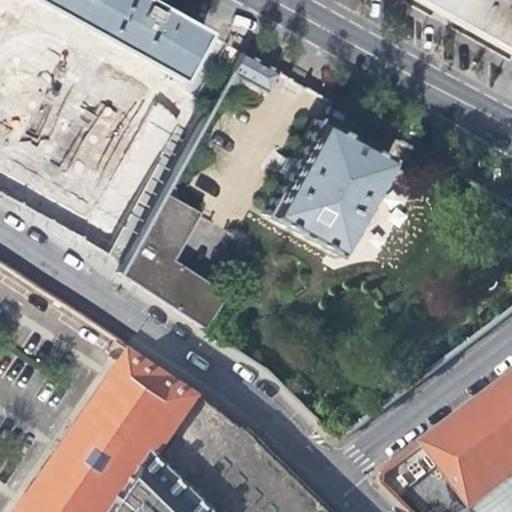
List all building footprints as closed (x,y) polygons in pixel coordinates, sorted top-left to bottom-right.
[(154,6),(143,0),(28,0),(169,80),(196,29),(154,6)] [(511,0),(418,0),(464,26),(511,52),(511,0)] [(264,93),(275,73),(238,52),(227,72),(240,79),(264,93)] [(237,83),(240,79),(227,72),(222,81),(229,86),(237,83)] [(285,167),(259,214),(332,256),(385,160),(313,119),(285,167)] [(164,182),(159,192),(171,199),(174,195),(170,186),(164,182)] [(168,260),(194,213),(171,199),(159,192),(133,239),(113,274),(198,329),(222,295),(168,260)] [(400,228),(408,216),(396,208),(389,220),(400,228)] [(377,248),(384,241),(377,233),(370,241),(377,248)] [(102,402),(26,511),(200,511),(204,507),(264,445),(232,417),(205,396),(134,349),(100,400),(102,402)] [(511,511),(511,375),(423,442),(475,511),(511,511)] [(331,511),(329,509),(264,445),(204,507),(208,511),(331,511)]
